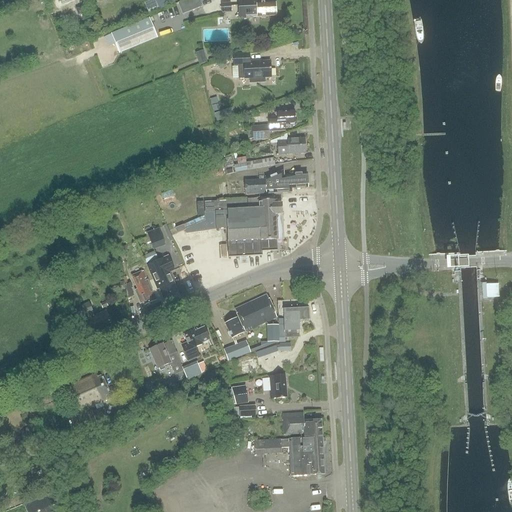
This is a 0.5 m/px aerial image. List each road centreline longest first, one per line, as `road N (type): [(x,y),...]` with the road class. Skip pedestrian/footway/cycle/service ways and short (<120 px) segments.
road 1 (tertiary): [(0,390),(273,270)]
road 2 (secondary): [(339,260),(324,0)]
road 3 (secondary): [(352,511),(340,276)]
